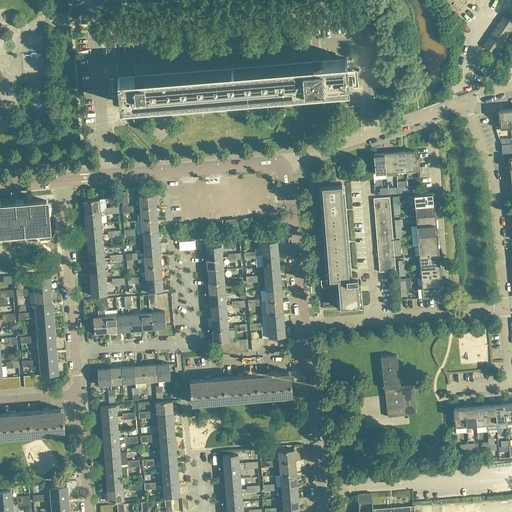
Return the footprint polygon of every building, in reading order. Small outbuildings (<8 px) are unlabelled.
[(494,53),(511,28),(511,26),(511,12),(508,10),(484,46),(494,53)] [(348,83),(346,59),(322,61),(321,55),(313,56),(311,56),(312,62),(232,69),(234,92),(348,83)] [(234,92),(232,69),(144,76),(143,70),(134,71),(134,77),(118,78),(120,101),(234,92)] [(511,128),(509,109),(499,110),(499,118),(497,118),(498,129),(511,128)] [(419,170),(418,159),(416,159),(415,151),(405,152),(406,171),(419,170)] [(396,172),(394,152),(384,153),(386,172),(396,172)] [(406,171),(405,152),(394,152),(396,172),(406,171)] [(386,172),(384,153),(374,154),(374,162),(372,163),(373,174),(386,172)] [(349,278),(341,186),(342,186),(342,185),(322,187),(322,188),(330,279),(329,279),(329,280),(324,280),(321,280),(322,282),(322,284),(323,288),(335,284),(339,283),(341,306),(341,307),(340,307),(340,308),(363,306),(363,305),(360,305),(358,282),(357,282),(357,277),(349,278)] [(434,203),(433,193),(414,195),(415,205),(434,203)] [(156,207),(155,195),(139,197),(140,209),(156,207)] [(396,271),(390,197),(374,198),(380,272),(389,271),(396,271)] [(0,232),(48,228),(46,200),(0,204),(0,232)] [(100,212),(99,200),(84,201),(85,213),(100,212)] [(435,214),(434,203),(415,205),(416,215),(435,214)] [(157,219),(156,207),(140,209),(141,221),(157,219)] [(101,224),(100,212),(85,213),(85,225),(101,224)] [(436,224),(435,214),(416,215),(417,226),(436,224)] [(158,231),(157,219),(141,221),(142,232),(158,231)] [(238,227),(237,220),(226,221),(227,228),(238,227)] [(102,235),(101,224),(85,225),(86,237),(102,235)] [(437,234),(436,224),(417,226),(418,236),(437,234)] [(159,243),(158,231),(142,232),(143,244),(159,243)] [(438,244),(437,234),(418,236),(419,246),(438,244)] [(103,247),(102,235),(86,237),(87,249),(103,247)] [(278,253),(277,241),(261,242),(262,255),(278,253)] [(160,255),(159,243),(143,244),(144,256),(160,255)] [(439,255),(438,244),(419,246),(419,256),(439,255)] [(222,258),(221,246),(205,247),(206,259),(222,258)] [(104,259),(103,247),(87,249),(88,260),(104,259)] [(279,265),(278,253),(262,255),(263,266),(279,265)] [(161,267),(160,255),(144,256),(145,268),(161,267)] [(439,265),(439,255),(419,256),(420,267),(439,265)] [(223,270),(222,258),(206,259),(207,271),(223,270)] [(105,271),(104,259),(88,260),(89,272),(105,271)] [(280,277),(279,265),(263,266),(264,278),(280,277)] [(440,275),(439,265),(420,267),(421,277),(440,275)] [(162,278),(161,267),(145,268),(146,280),(162,278)] [(224,282),(223,270),(207,271),(208,283),(224,282)] [(106,283),(105,271),(89,272),(90,284),(106,283)] [(441,285),(440,275),(421,277),(422,287),(441,285)] [(281,289),(280,277),(264,278),(265,290),(281,289)] [(51,290),(50,278),(34,280),(35,292),(51,290)] [(163,291),(162,278),(146,280),(147,292),(163,291)] [(225,293),(224,282),(208,283),(209,295),(225,293)] [(107,295),(106,283),(90,284),(91,296),(107,295)] [(441,285),(422,287),(419,287),(420,298),(423,297),(423,298),(442,296),(441,285)] [(282,301),(281,289),(265,290),(266,302),(282,301)] [(52,302),(51,290),(35,292),(36,304),(52,302)] [(226,305),(225,293),(209,295),(210,307),(226,305)] [(283,313),(282,301),(266,302),(267,314),(283,313)] [(53,314),(52,302),(36,304),(37,315),(53,314)] [(227,317),(226,305),(210,307),(211,318),(227,317)] [(105,317),(106,333),(118,332),(117,316),(117,310),(108,310),(105,311),(105,317)] [(94,334),(106,333),(105,317),(105,311),(102,311),(98,311),(98,317),(93,318),(93,321),(94,327),(94,334)] [(133,311),(129,311),(129,315),(130,331),(142,330),(141,314),(133,315),(133,311)] [(166,328),(165,312),(153,313),(154,329),(166,328)] [(154,329),(153,313),(141,314),(142,330),(154,329)] [(284,324),(283,313),(267,314),(268,326),(284,324)] [(54,326),(53,314),(37,315),(38,327),(54,326)] [(130,331),(129,315),(117,316),(118,332),(130,331)] [(228,329),(227,317),(211,318),(212,330),(228,329)] [(269,338),(276,337),(282,337),(285,337),(284,324),(268,326),(269,338)] [(55,338),(54,326),(38,327),(39,339),(55,338)] [(223,342),(229,341),(228,329),(212,330),(213,343),(217,342),(223,342)] [(56,350),(55,338),(39,339),(39,351),(56,350)] [(57,361),(56,350),(39,351),(40,363),(57,361)] [(416,414),(413,385),(400,386),(396,355),(387,356),(380,357),(384,389),(386,389),(388,407),(386,407),(387,417),(408,414),(416,414)] [(58,374),(57,361),(40,363),(41,375),(42,375),(48,374),(54,374),(58,374)] [(170,380),(169,364),(157,365),(158,381),(170,380)] [(158,381),(157,365),(145,366),(146,382),(158,381)] [(146,382),(145,366),(133,367),(134,383),(146,382)] [(123,383),(121,367),(109,368),(111,384),(123,383)] [(134,383),(133,367),(121,367),(123,383),(134,383)] [(111,384),(109,368),(97,369),(99,385),(111,384)] [(259,398),(292,396),(291,376),(290,373),(277,374),(277,372),(271,372),(271,374),(257,375),(259,398)] [(224,378),(226,401),(259,398),(257,375),(243,376),(243,374),(237,375),(237,377),(224,378)] [(226,401),(224,378),(210,379),(210,377),(204,377),(204,379),(190,381),(191,391),(190,391),(190,393),(192,393),(192,404),(226,401)] [(173,413),(172,401),(156,402),(157,414),(173,413)] [(507,423),(505,404),(495,405),(496,424),(507,423)] [(117,417),(116,405),(100,407),(101,419),(117,417)] [(486,425),(485,405),(474,406),(476,425),(486,425)] [(496,424),(495,405),(485,405),(486,425),(496,424)] [(476,425),(474,406),(464,407),(466,426),(476,425)] [(466,426),(464,407),(454,408),(454,416),(452,416),(453,427),(466,426)] [(31,435),(65,433),(63,409),(48,411),(48,409),(43,409),(43,411),(29,412),(31,435)] [(31,435),(29,412),(15,413),(15,411),(10,412),(10,414),(0,414),(0,437),(15,437),(31,435)] [(174,425),(173,413),(157,414),(158,426),(174,425)] [(118,429),(117,417),(101,419),(102,431),(118,429)] [(175,437),(174,425),(158,426),(159,438),(175,437)] [(119,441),(118,429),(102,431),(103,442),(119,441)] [(176,449),(175,437),(159,438),(160,450),(176,449)] [(120,453),(119,441),(103,442),(104,454),(120,453)] [(177,460),(176,449),(160,450),(161,462),(177,460)] [(296,462),(295,450),(278,451),(279,463),(296,462)] [(121,465),(120,453),(104,454),(105,466),(121,465)] [(239,464),(238,454),(222,456),(223,468),(239,467),(239,466),(245,465),(245,463),(239,464)] [(178,472),(177,460),(161,462),(162,473),(178,472)] [(296,474),(296,462),(279,463),(280,475),(296,474)] [(122,477),(121,465),(105,466),(106,478),(122,477)] [(240,478),(239,467),(223,468),(224,480),(240,478)] [(179,484),(178,472),(162,473),(163,485),(179,484)] [(297,486),(296,474),(280,475),(281,487),(297,486)] [(123,488),(122,477),(106,478),(107,490),(123,488)] [(241,490),(240,478),(224,480),(225,492),(241,490)] [(180,496),(179,484),(163,485),(164,497),(180,496)] [(298,498),(297,486),(281,487),(282,499),(298,498)] [(68,499),(67,487),(51,488),(52,500),(68,499)] [(124,501),(123,488),(107,490),(108,502),(124,501)] [(242,502),(241,490),(225,492),(226,503),(242,502)] [(0,504),(12,504),(11,491),(0,492),(0,504)] [(372,502),(372,493),(358,494),(359,503),(372,502)] [(299,510),(298,498),(282,499),(283,511),(299,510)] [(54,511),(69,511),(68,499),(52,500),(52,511),(54,511)] [(243,511),(242,502),(226,503),(227,511),(243,511)]
